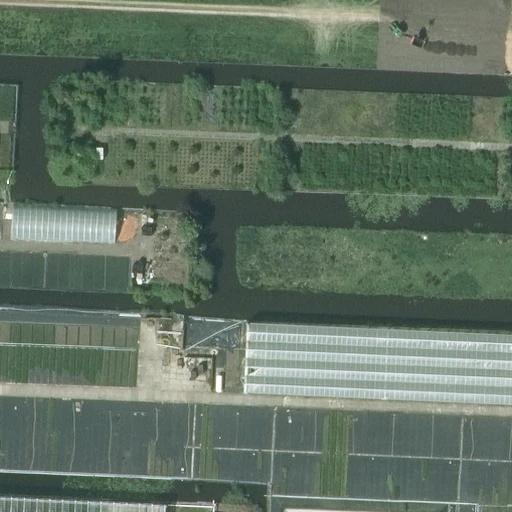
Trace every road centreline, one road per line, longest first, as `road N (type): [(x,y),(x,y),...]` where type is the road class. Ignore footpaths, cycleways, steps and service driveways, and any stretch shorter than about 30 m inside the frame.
road 1 (residential): [(511,148),(84,132)]
road 2 (track): [(511,413),(320,404)]
